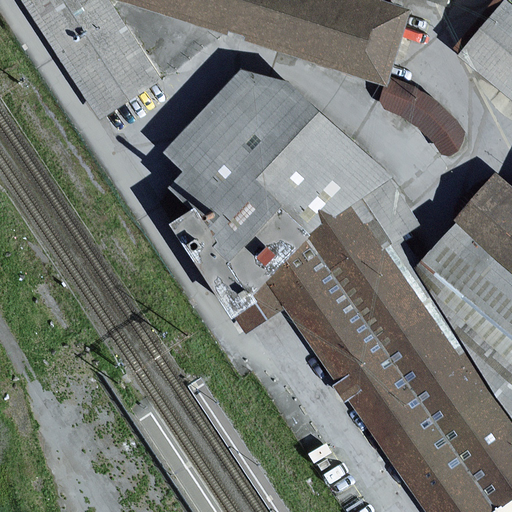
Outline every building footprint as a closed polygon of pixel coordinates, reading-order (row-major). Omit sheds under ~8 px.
[(31,0),(108,120),(167,82),(113,0),(31,0)] [(135,0),(396,86),(420,13),(380,0),(135,0)] [(511,5),(508,2),(459,61),(511,103),(511,5)] [(248,72),(171,157),(194,173),(179,190),(211,208),(182,225),(249,331),(286,311),(427,511),(511,511),(511,412),(414,280),(393,252),(382,248),(425,224),(396,180),(336,115),(301,88),(248,72)] [(460,227),(414,280),(511,412),(511,190),(495,178),(455,220),(460,227)]
